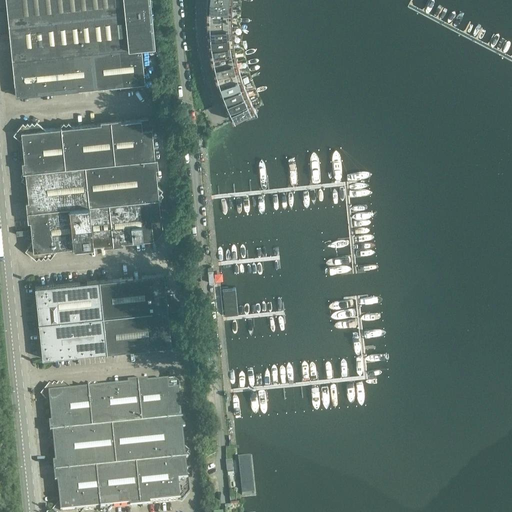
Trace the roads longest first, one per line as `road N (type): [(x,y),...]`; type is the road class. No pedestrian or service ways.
road 1 (unclassified): [(222,499),(177,0)]
road 2 (unclassified): [(170,252),(154,99),(0,115)]
road 3 (unclassified): [(170,252),(3,269)]
road 4 (unclassified): [(181,362),(15,380)]
road 5 (unclassified): [(196,511),(181,362)]
road 6 (tertiary): [(15,380),(29,511)]
